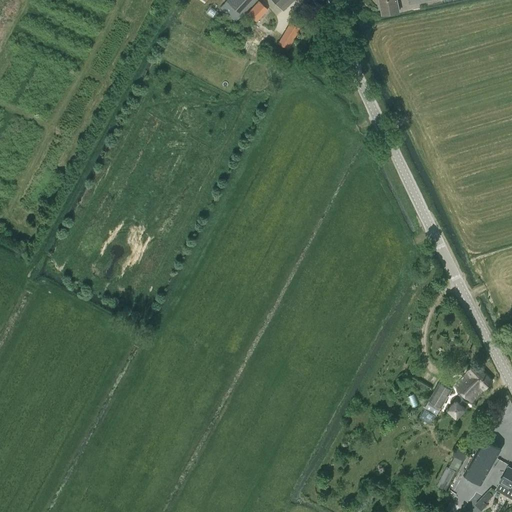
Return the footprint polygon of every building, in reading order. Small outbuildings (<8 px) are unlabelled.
[(255,0),(227,0),(220,8),(235,22),(255,0)] [(272,0),(283,11),(294,0),(272,0)] [(409,0),(410,4),(431,0),(379,0),(382,10),(398,7),(396,0),(409,0)] [(248,14),(256,22),(268,9),(259,1),(248,14)] [(288,49),(300,28),(291,22),(278,43),(288,49)] [(484,389),(492,381),(474,363),(466,371),(468,372),(455,386),(471,401),(483,388),(484,389)] [(425,408),(420,418),(430,424),(436,414),(436,415),(452,388),(440,381),(424,408),(425,408)] [(412,406),(419,404),(416,393),(409,396),(412,406)] [(447,409),(458,418),(467,408),(457,399),(447,409)] [(501,449),(484,439),(464,474),(481,484),(501,449)] [(459,446),(454,456),(464,461),(469,451),(459,446)] [(446,490),(456,470),(449,467),(447,466),(437,485),(446,490)] [(511,470),(508,468),(509,467),(508,467),(500,482),(511,489),(511,470)] [(482,511),(488,505),(481,499),(475,504),(482,511)] [(443,511),(449,511),(454,504),(449,502),(444,511),(443,511)]
